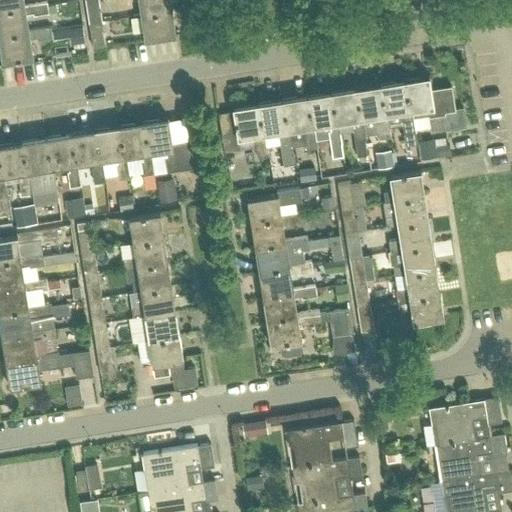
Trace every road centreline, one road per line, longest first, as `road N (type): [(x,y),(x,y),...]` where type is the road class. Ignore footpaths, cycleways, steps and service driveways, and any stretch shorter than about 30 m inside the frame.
road 1 (residential): [(0,440),(511,359)]
road 2 (unclassified): [(0,100),(376,39),(401,31),(414,0)]
